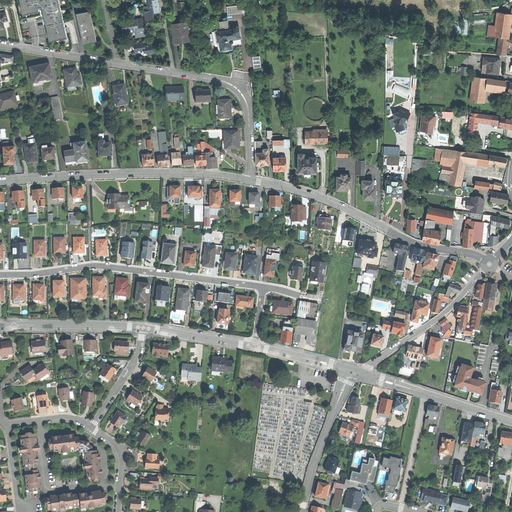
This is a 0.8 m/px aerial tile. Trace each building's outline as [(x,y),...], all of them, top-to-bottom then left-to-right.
[(47,20),(50,20),(48,11),(52,10),(49,0),(40,0),(43,12),(45,12),(47,20)] [(50,20),(50,21),(54,20),(59,19),(59,22),(66,21),(61,0),(49,0),(52,10),(48,11),(50,20)] [(143,0),(146,18),(151,17),(154,16),(155,18),(161,17),(158,0),(143,0)] [(227,7),(228,15),(243,13),(242,5),(240,5),(227,7)] [(88,11),(77,14),(83,44),(89,43),(95,41),(88,11)] [(494,37),(499,38),(508,39),(511,21),(511,14),(497,12),(494,37)] [(123,22),(125,33),(131,32),(136,31),(137,37),(145,35),(142,18),(123,22)] [(219,21),(221,30),(229,29),(228,20),(219,21)] [(172,24),(175,43),(182,42),(189,40),(186,22),(172,24)] [(213,31),(215,42),(220,41),(222,50),(226,50),(229,49),(229,46),(232,46),(231,39),(241,38),(239,27),(229,29),(221,30),(213,31)] [(242,44),(241,38),(231,39),(232,46),(242,44)] [(508,39),(499,38),(497,55),(506,56),(507,44),(508,39)] [(144,42),(135,43),(137,52),(140,51),(141,53),(142,55),(143,56),(145,56),(146,55),(147,54),(156,53),(155,44),(145,45),(144,42)] [(0,65),(0,66),(1,63),(1,60),(4,61),(12,62),(13,56),(0,54),(0,65)] [(253,57),(254,68),(261,67),(260,56),(253,57)] [(483,73),(499,74),(499,71),(500,59),(484,57),(483,73)] [(29,68),(32,83),(52,79),(49,64),(38,66),(29,68)] [(63,70),(67,87),(81,85),(79,75),(77,76),(75,68),(68,69),(63,70)] [(470,101),(484,103),(486,88),(488,78),(474,76),(470,101)] [(506,81),(488,78),(486,88),(504,91),(505,89),(506,81)] [(101,80),(104,102),(109,102),(105,80),(101,80)] [(113,86),(115,94),(116,94),(117,103),(121,103),(122,104),(128,103),(125,84),(118,85),(113,86)] [(165,87),(166,100),(184,99),(184,86),(173,87),(165,87)] [(195,90),(196,102),(211,101),(210,90),(205,90),(202,90),(197,90),(195,90)] [(0,109),(0,110),(17,105),(16,101),(15,96),(14,91),(0,94),(0,109)] [(50,98),(53,118),(61,116),(57,97),(50,98)] [(217,100),(218,118),(229,117),(228,109),(230,109),(230,104),(229,99),(217,100)] [(410,113),(400,108),(398,112),(393,113),(395,118),(396,121),(394,121),(396,126),(394,126),(396,132),(401,130),(405,128),(403,124),(406,118),(408,119),(410,113)] [(478,121),(500,124),(501,117),(486,114),(479,114),(479,116),(478,121)] [(435,116),(422,115),(420,128),(427,129),(427,131),(427,133),(432,133),(432,130),(433,127),(430,127),(430,124),(435,125),(435,121),(435,116)] [(476,136),(478,121),(479,116),(472,115),(470,135),(476,136)] [(500,124),(499,126),(511,128),(511,118),(501,117),(500,124)] [(224,131),(225,148),(238,148),(238,141),(239,140),(238,136),(238,130),(224,131)] [(160,152),(161,152),(163,152),(163,144),(166,143),(165,131),(158,132),(160,152)] [(24,145),(26,163),(31,163),(37,162),(34,141),(29,141),(30,144),(24,145)] [(99,144),(99,155),(105,155),(112,155),(111,146),(113,146),(113,144),(105,144),(104,141),(99,141),(99,144)] [(73,144),(74,149),(75,161),(87,160),(85,142),(73,144)] [(41,150),(42,160),(47,160),(54,159),(52,148),(46,149),(45,146),(41,146),(41,149),(41,150)] [(443,163),(441,173),(443,164),(448,165),(450,150),(436,148),(434,159),(440,161),(440,163),(443,163)] [(63,151),(64,162),(66,162),(66,164),(69,163),(73,163),(73,162),(75,161),(74,149),(63,151)] [(461,186),(466,160),(467,152),(455,150),(452,166),(450,175),(449,184),(461,186)] [(466,160),(488,164),(490,155),(467,151),(467,152),(466,160)] [(176,165),(181,164),(180,152),(171,153),(172,165),(176,165)] [(256,152),(256,164),(261,164),(264,164),(269,164),(268,152),(263,152),(256,152)] [(2,154),(3,165),(8,165),(13,164),(13,160),(13,158),(13,153),(2,154)] [(141,155),(142,166),(148,165),(153,165),(152,154),(147,155),(147,153),(143,153),(143,155),(141,155)] [(157,156),(158,166),(163,166),(169,165),(168,155),(162,156),(157,156)] [(183,156),(183,166),(188,165),(194,165),(193,155),(189,155),(183,156)] [(201,166),(206,165),(206,159),(205,155),(201,156),(196,156),(196,160),(196,163),(196,166),(201,166)] [(399,156),(387,155),(387,164),(399,164),(399,156)] [(507,158),(490,155),(488,164),(506,167),(506,163),(507,158)] [(298,157),(298,173),(304,173),(304,174),(307,174),(311,174),(311,173),(317,173),(316,166),(319,166),(319,161),(316,162),(316,156),(303,157),(298,157)] [(273,157),(273,170),(279,170),(286,170),(286,157),(281,157),(273,157)] [(208,159),(206,159),(206,165),(206,168),(211,168),(216,168),(216,158),(212,158),(208,159)] [(411,177),(424,179),(426,160),(413,159),(411,177)] [(443,164),(441,173),(450,175),(452,166),(448,165),(443,164)] [(449,185),(449,184),(450,175),(441,173),(439,183),(449,185)] [(337,177),(337,190),(342,190),(348,190),(348,188),(351,188),(351,177),(347,177),(341,177),(337,177)] [(387,180),(386,195),(393,195),(403,195),(403,180),(398,180),(394,180),(387,180)] [(174,196),(180,196),(180,185),(175,185),(170,185),(170,186),(168,186),(168,195),(170,195),(170,196),(174,196)] [(77,187),(72,187),(73,197),(78,197),(83,197),(82,186),(77,187)] [(188,186),(188,197),(196,197),(201,197),(202,197),(202,189),(199,189),(199,186),(194,186),(188,186)] [(52,188),(53,199),(58,198),(59,201),(64,200),(63,187),(57,188),(52,188)] [(369,199),(375,200),(375,188),(373,188),(368,188),(364,188),(364,199),(369,199)] [(32,189),(33,200),(37,199),(44,199),(43,189),(37,189),(32,189)] [(215,189),(210,189),(210,200),(219,200),(220,200),(220,189),(215,189)] [(19,201),(24,200),(23,190),(18,191),(12,191),(13,201),(17,201),(19,201)] [(235,190),(230,190),(230,203),(236,203),(236,200),(240,200),(240,190),(235,190)] [(254,192),(249,192),(249,203),(250,203),(250,206),(255,206),(255,203),(260,203),(260,192),(254,192)] [(490,201),(507,204),(509,195),(492,192),(490,201)] [(108,194),(108,209),(119,209),(119,208),(129,208),(128,196),(119,196),(119,194),(113,194),(108,194)] [(275,195),(269,196),(269,206),(275,206),(281,206),(281,195),(275,195)] [(470,211),(482,213),(483,207),(485,198),(472,196),(470,211)] [(297,204),(292,204),(292,207),(292,211),(292,215),(303,215),(303,211),(303,207),(303,204),(297,204)] [(220,208),(219,206),(210,206),(210,208),(209,214),(220,214),(220,208)] [(428,207),(426,218),(426,219),(434,221),(448,223),(452,223),(453,212),(428,207)] [(68,212),(68,220),(77,220),(76,212),(68,212)] [(319,214),(318,228),(331,230),(331,222),(332,218),(327,218),(328,214),(324,214),(319,214)] [(492,221),(492,224),(497,225),(509,228),(510,225),(511,221),(492,216),(492,221)] [(468,246),(472,247),(473,241),(475,222),(471,221),(467,221),(466,221),(463,246),(468,246)] [(484,223),(475,222),(473,241),(482,242),(484,223)] [(350,228),(345,227),(343,239),(349,240),(354,241),(356,229),(350,228)] [(424,229),(423,240),(430,242),(439,243),(441,232),(432,231),(424,229)] [(497,236),(490,235),(489,247),(497,244),(497,236)] [(54,252),(64,253),(64,243),(65,237),(54,237),(54,252)] [(79,252),(84,252),(84,237),(73,237),(73,252),(79,252)] [(96,239),(96,254),(107,254),(107,244),(107,238),(96,239)] [(360,240),(358,253),(368,255),(368,257),(373,258),(373,256),(377,256),(378,245),(376,245),(377,242),(371,242),(371,240),(368,239),(366,239),(366,241),(360,240)] [(34,255),(45,255),(45,246),(45,240),(34,240),(34,255)] [(135,242),(123,241),(121,256),(127,257),(133,258),(135,242)] [(26,258),(27,243),(13,243),(13,258),(26,258)] [(67,243),(64,243),(64,253),(54,252),(54,254),(60,254),(63,254),(67,254),(67,243)] [(109,244),(107,244),(107,254),(96,254),(96,256),(103,256),(110,256),(109,244)] [(167,262),(174,263),(176,245),(164,244),(162,262),(167,262)] [(402,245),(395,244),(393,252),(398,253),(408,255),(410,247),(402,245)] [(47,246),(45,246),(45,255),(34,255),(34,257),(40,257),(47,257),(47,246)] [(146,258),(150,259),(152,247),(143,246),(141,258),(146,258)] [(420,250),(414,249),(411,261),(416,262),(417,260),(420,261),(419,264),(423,265),(426,251),(420,250)] [(195,252),(185,251),(184,265),(189,265),(194,266),(195,252)] [(208,267),(213,268),(215,252),(205,251),(203,266),(208,267)] [(430,254),(426,253),(424,263),(434,265),(436,266),(438,256),(434,255),(430,254)] [(230,271),(235,272),(237,255),(234,255),(226,254),(224,270),(230,271)] [(257,256),(246,255),(244,273),(249,273),(255,274),(257,256)] [(353,266),(360,267),(362,258),(354,257),(353,266)] [(406,266),(407,259),(399,257),(398,264),(406,266)] [(268,276),(274,277),(276,260),(275,260),(268,259),(266,259),(264,276),(268,276)] [(325,263),(313,261),(311,280),(314,280),(318,281),(317,285),(322,285),(325,263)] [(296,280),(301,281),(303,265),(298,264),(298,267),(292,266),(290,279),(296,280)] [(405,270),(406,266),(398,264),(397,264),(395,275),(403,277),(405,270)] [(98,276),(92,277),(93,295),(104,295),(104,283),(104,276),(98,276)] [(122,278),(116,277),(114,294),(116,294),(127,295),(128,295),(129,285),(127,285),(128,279),(122,278)] [(369,294),(372,279),(363,277),(361,292),(369,294)] [(77,278),(71,278),(71,298),(85,298),(85,286),(85,278),(77,278)] [(58,280),(53,280),(53,296),(64,296),(64,286),(64,280),(58,280)] [(106,283),(104,283),(104,295),(93,295),(93,297),(103,297),(103,298),(107,298),(106,283)] [(143,283),(137,283),(135,301),(143,302),(143,297),(148,298),(149,284),(143,283)] [(13,284),(13,300),(19,300),(24,300),(24,289),(24,284),(18,284),(13,284)] [(38,284),(33,284),(33,299),(44,299),(44,289),(44,284),(38,284)] [(449,284),(447,290),(451,291),(458,294),(460,291),(462,288),(459,287),(455,286),(449,284)] [(483,298),(485,284),(480,285),(478,286),(477,290),(476,297),(483,298)] [(492,284),(487,284),(484,299),(493,301),(494,300),(494,296),(494,295),(495,291),(496,284),(492,284)] [(163,286),(158,285),(156,300),(168,301),(169,287),(163,286)] [(66,286),(64,286),(64,296),(53,296),(53,298),(66,298),(66,286)] [(87,286),(85,286),(85,298),(71,298),(71,302),(81,302),(81,300),(87,300),(87,286)] [(183,288),(177,288),(176,306),(184,307),(184,304),(187,304),(189,289),(183,288)] [(46,289),(44,289),(44,299),(33,299),(33,301),(46,301),(46,289)] [(198,291),(197,300),(206,301),(207,291),(202,291),(198,291)] [(436,293),(434,299),(441,301),(441,300),(448,303),(449,298),(448,298),(444,297),(445,295),(436,293)] [(237,295),(235,305),(252,307),(253,297),(245,296),(237,295)] [(441,301),(434,299),(431,312),(438,314),(439,307),(441,301)] [(492,312),(493,301),(484,299),(482,310),(492,312)] [(282,301),(274,301),(272,312),(291,314),(292,302),(282,301)] [(318,304),(299,301),(294,333),(302,334),(307,335),(306,340),(309,341),(313,341),(318,304)] [(411,321),(417,322),(419,314),(422,314),(427,315),(429,304),(425,303),(425,302),(420,301),(419,302),(415,301),(412,314),(411,321)] [(187,314),(187,304),(184,304),(184,307),(176,306),(175,313),(187,314)] [(468,310),(459,308),(458,312),(457,317),(460,317),(460,321),(466,322),(467,318),(466,318),(468,310)] [(218,317),(217,323),(223,323),(228,324),(229,310),(226,310),(226,311),(226,312),(222,312),(222,314),(218,313),(218,317)] [(481,312),(474,311),(472,324),(478,325),(481,312)] [(439,323),(442,327),(448,322),(446,319),(439,323)] [(383,328),(392,330),(393,322),(384,320),(383,328)] [(465,328),(466,322),(460,321),(459,325),(458,331),(464,333),(465,328)] [(406,325),(393,322),(392,330),(391,333),(396,334),(396,335),(399,335),(401,336),(402,333),(404,334),(406,325)] [(451,326),(448,322),(442,327),(442,331),(445,334),(448,330),(451,326)] [(464,333),(458,331),(459,325),(458,325),(455,339),(463,341),(464,333)] [(452,331),(448,330),(445,334),(442,337),(450,339),(452,331)] [(285,342),(290,343),(292,332),(282,331),(281,342),(285,342)] [(354,351),(360,352),(363,334),(348,331),(346,343),(345,349),(351,350),(354,351)] [(301,342),(302,334),(294,333),(293,341),(301,342)] [(371,344),(381,346),(382,341),(384,336),(378,334),(374,334),(373,333),(371,344)] [(437,339),(431,338),(428,350),(434,351),(434,353),(437,353),(437,352),(439,352),(441,340),(437,339)] [(32,346),(33,352),(44,351),(47,351),(45,340),(38,341),(31,342),(32,346)] [(58,346),(59,352),(63,352),(64,355),(69,355),(73,354),(71,340),(66,340),(62,341),(63,346),(58,346)] [(85,340),(85,350),(95,350),(95,340),(90,340),(85,340)] [(0,355),(2,355),(2,357),(8,357),(8,354),(12,354),(11,347),(12,347),(12,341),(5,342),(5,344),(1,344),(0,344),(0,355)] [(127,342),(115,342),(115,351),(116,351),(116,355),(125,355),(125,352),(127,352),(127,347),(127,342)] [(153,344),(152,354),(153,354),(153,356),(159,357),(159,354),(163,354),(163,352),(167,353),(167,355),(168,345),(160,344),(153,344)] [(476,363),(483,364),(486,346),(480,344),(476,363)] [(44,355),(44,351),(33,352),(32,346),(29,347),(30,356),(44,355)] [(423,349),(408,346),(407,351),(406,357),(410,357),(415,358),(417,359),(421,360),(423,349)] [(213,357),(212,369),(221,369),(221,371),(231,372),(232,362),(222,361),(223,358),(217,358),(213,357)] [(499,361),(493,360),(491,371),(498,372),(499,361)] [(101,373),(110,379),(114,374),(117,370),(108,363),(101,373)] [(43,364),(33,371),(35,374),(40,379),(49,372),(43,364)] [(182,364),(181,376),(190,377),(190,380),(201,381),(201,368),(197,368),(197,365),(189,364),(182,364)] [(455,383),(454,386),(460,389),(460,390),(463,391),(466,392),(466,390),(470,392),(471,389),(474,390),(473,393),(481,395),(485,383),(473,379),(473,380),(470,379),(473,368),(461,364),(460,367),(455,383)] [(22,377),(26,381),(35,374),(33,371),(30,366),(20,373),(22,377)] [(143,375),(152,381),(157,373),(148,368),(145,371),(143,375)] [(59,389),(61,401),(65,400),(70,399),(69,387),(59,389)] [(495,403),(500,404),(502,392),(501,391),(501,389),(497,388),(497,391),(494,391),(491,390),(489,402),(495,403)] [(129,395),(127,399),(137,406),(142,397),(132,390),(129,395)] [(84,392),(82,404),(86,405),(92,406),(94,393),(84,392)] [(37,396),(39,407),(44,407),(48,406),(47,395),(37,396)] [(11,400),(14,411),(19,410),(24,408),(21,397),(11,400)] [(396,398),(393,410),(399,411),(405,412),(408,401),(404,400),(401,399),(401,398),(400,398),(400,397),(398,397),(397,398),(396,398)] [(347,412),(357,413),(360,399),(353,398),(352,402),(351,406),(348,406),(347,412)] [(387,401),(381,399),(379,411),(383,412),(383,414),(389,415),(392,402),(387,401)] [(433,417),(436,417),(439,408),(434,406),(428,405),(426,415),(429,416),(433,417)] [(162,409),(156,409),(156,420),(159,420),(158,421),(164,421),(164,420),(168,421),(168,415),(169,415),(169,408),(166,408),(163,408),(162,408),(162,409)] [(118,411),(111,422),(115,424),(118,426),(125,416),(118,411)] [(127,417),(125,416),(118,426),(120,428),(127,417)] [(338,433),(349,437),(351,432),(353,426),(342,422),(340,427),(338,433)] [(478,434),(483,435),(485,424),(480,423),(475,422),(474,425),(473,433),(478,434)] [(371,423),(369,430),(376,433),(378,425),(371,423)] [(466,441),(471,442),(472,437),(473,433),(474,425),(466,424),(466,427),(464,426),(461,441),(466,442),(466,441)] [(354,444),(360,446),(363,429),(358,428),(354,444)] [(141,443),(145,445),(151,436),(143,431),(142,433),(138,438),(137,440),(141,443)] [(26,435),(22,435),(23,439),(21,439),(22,448),(21,448),(22,453),(23,453),(24,456),(25,464),(26,464),(26,468),(25,468),(26,471),(27,471),(27,475),(25,475),(27,489),(29,488),(30,492),(41,490),(40,487),(42,487),(41,479),(40,473),(37,473),(36,463),(39,462),(38,454),(37,451),(40,450),(39,445),(37,445),(36,440),(35,433),(31,434),(31,432),(26,433),(26,435)] [(499,443),(511,445),(511,439),(511,433),(506,433),(501,432),(499,443)] [(67,450),(80,448),(80,450),(80,452),(82,452),(84,452),(86,463),(84,464),(84,469),(86,469),(88,477),(91,477),(91,480),(100,479),(100,475),(102,475),(101,466),(100,466),(100,463),(101,463),(100,458),(99,454),(97,454),(96,450),(92,451),(92,447),(89,445),(90,444),(86,441),(85,442),(83,441),(79,441),(78,437),(74,437),(74,434),(69,434),(64,435),(64,436),(61,437),(61,435),(52,437),(52,439),(49,440),(50,449),(54,448),(54,452),(62,450),(63,453),(68,452),(67,450)] [(448,440),(442,439),(439,453),(445,454),(451,455),(454,441),(448,440)] [(146,467),(157,468),(157,464),(159,464),(160,459),(157,459),(157,454),(148,454),(148,458),(148,461),(146,461),(146,467)] [(327,463),(325,469),(329,471),(328,473),(330,473),(331,471),(335,473),(339,460),(329,457),(327,463)] [(351,471),(349,480),(361,482),(361,481),(364,481),(366,482),(367,480),(373,482),(377,466),(373,465),(374,459),(368,457),(368,460),(367,464),(362,463),(360,473),(351,471)] [(383,457),(381,465),(387,467),(386,467),(392,469),(389,481),(386,481),(384,491),(387,492),(392,493),(394,483),(397,483),(400,468),(399,467),(402,459),(391,457),(391,459),(383,457)] [(453,482),(460,483),(463,467),(457,465),(453,482)] [(484,478),(478,477),(476,486),(482,487),(487,488),(487,487),(491,488),(493,481),(488,480),(489,478),(484,478)] [(144,479),(141,479),(141,480),(141,484),(141,489),(152,489),(152,485),(152,479),(148,479),(144,479)] [(335,482),(333,488),(337,489),(343,491),(344,489),(345,484),(342,483),(335,482)] [(315,496),(325,498),(328,485),(318,483),(317,489),(315,496)] [(345,504),(359,507),(360,503),(361,499),(360,499),(358,498),(360,492),(358,492),(360,487),(345,483),(345,484),(344,489),(348,490),(345,504)] [(491,489),(487,488),(482,487),(482,489),(481,492),(485,492),(483,501),(489,502),(491,489)] [(422,489),(421,495),(424,496),(423,501),(429,502),(438,504),(438,503),(441,494),(441,493),(433,491),(434,490),(426,488),(426,490),(422,489)] [(339,510),(343,491),(337,489),(332,508),(339,510)] [(89,494),(88,493),(72,495),(72,493),(63,494),(63,495),(61,495),(60,495),(59,494),(50,495),(51,498),(47,498),(48,508),(52,508),(52,510),(61,509),(61,511),(66,511),(66,509),(75,508),(74,505),(81,504),(81,507),(81,509),(103,506),(102,503),(106,502),(105,493),(101,493),(101,491),(92,492),(92,493),(90,494),(89,494)] [(448,495),(441,494),(438,503),(446,505),(448,495)] [(453,497),(450,508),(457,510),(467,511),(470,511),(473,502),(453,497)] [(130,503),(130,508),(141,509),(141,499),(130,499),(130,503)]
